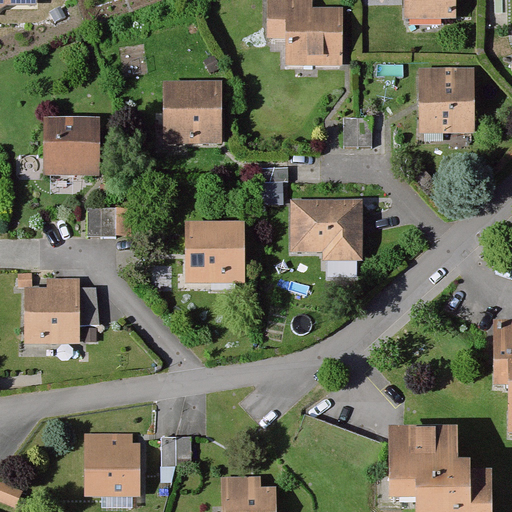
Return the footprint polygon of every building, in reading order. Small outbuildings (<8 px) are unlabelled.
[(0,0),(0,12),(3,9),(35,9),(35,0),(0,0)] [(310,14),(310,1),(266,0),(266,44),(284,44),(284,71),(338,71),(339,14),(310,14)] [(402,0),(402,24),(455,25),(455,0),(402,0)] [(60,18),(53,10),(46,17),(53,25),(60,18)] [(218,69),(212,60),(202,66),(209,75),(218,69)] [(474,139),(474,74),(417,74),(418,139),(474,139)] [(222,150),(222,88),(162,88),(162,150),(222,150)] [(97,179),(97,123),(43,122),(42,179),(97,179)] [(369,150),(369,123),(343,123),(343,150),(369,150)] [(264,202),(285,203),(286,172),(265,172),(264,202)] [(359,206),(289,206),(289,257),(321,257),(321,266),(359,266),(359,206)] [(88,207),(88,229),(112,230),(112,207),(88,207)] [(242,229),(184,228),(184,288),(242,289),(242,229)] [(29,278),(15,277),(15,289),(29,290),(29,278)] [(75,293),(75,284),(43,284),(43,294),(24,294),(24,346),(76,347),(76,330),(93,330),(94,294),(75,293)] [(511,331),(494,332),(493,398),(509,398),(508,442),(511,441),(511,331)] [(458,471),(457,436),(387,437),(388,511),(414,510),(413,511),(490,511),(490,479),(470,479),(470,471),(458,471)] [(128,448),(128,437),(82,437),(82,503),(138,503),(138,448),(128,448)] [(187,440),(158,441),(159,471),(188,470),(187,440)] [(257,494),(257,482),(219,483),(219,511),(275,511),(275,494),(257,494)] [(20,496),(0,487),(0,506),(13,511),(20,496)]
